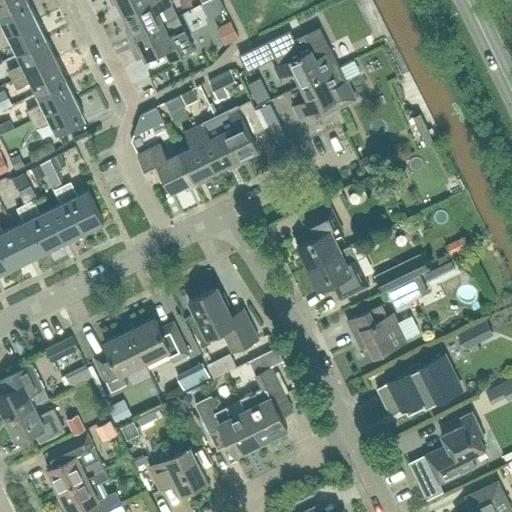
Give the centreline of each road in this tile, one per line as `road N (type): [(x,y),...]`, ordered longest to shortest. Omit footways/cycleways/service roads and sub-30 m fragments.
road 1 (residential): [(354,441),(296,323),(218,218)]
road 2 (residential): [(0,324),(168,242)]
road 3 (residential): [(168,242),(122,155),(132,108)]
road 4 (residential): [(218,218),(340,156)]
road 5 (residential): [(132,108),(219,64),(234,43)]
road 6 (residential): [(132,108),(79,0)]
